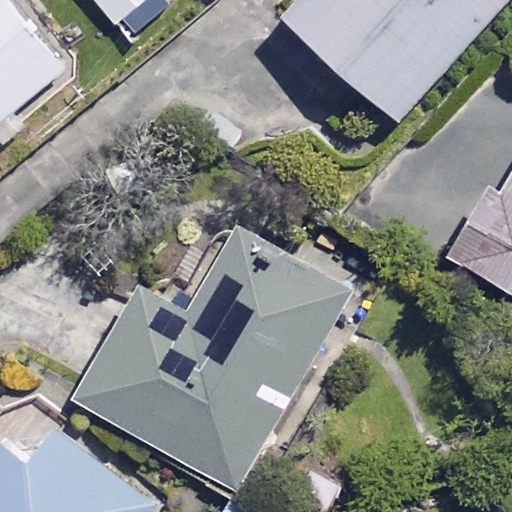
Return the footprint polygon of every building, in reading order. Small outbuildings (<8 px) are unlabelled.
[(0,0),(0,126),(70,68),(13,0),(0,0)] [(150,0),(102,0),(122,24),(150,0)] [(511,6),(511,0),(313,0),(299,16),(412,118),(511,6)] [(511,200),(511,202),(502,196),(466,258),(511,284),(511,200)] [(355,294),(253,232),(202,317),(157,290),(91,399),(237,488),(355,294)] [(165,511),(167,510),(37,406),(0,452),(0,511),(165,511)]
